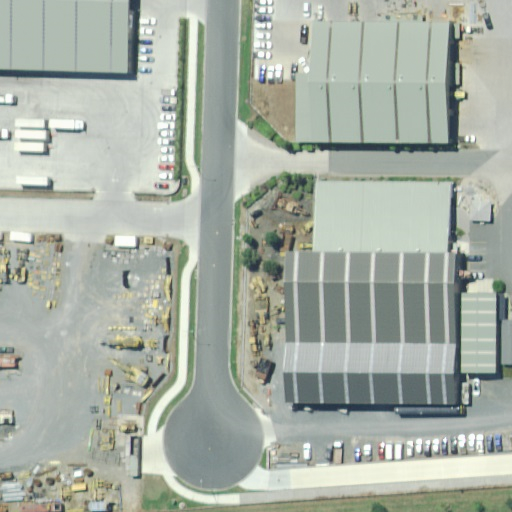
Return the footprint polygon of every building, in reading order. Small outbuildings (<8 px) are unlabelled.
[(135,0),(0,0),(0,64),(133,69),(135,0)] [(303,15),(302,130),(441,132),(443,16),(303,15)] [(460,254),(461,184),(326,183),(326,253),(460,254)] [(465,258),(295,255),(293,346),(462,351),(465,258)] [(503,298),(467,298),(468,379),(504,379),(503,298)]
